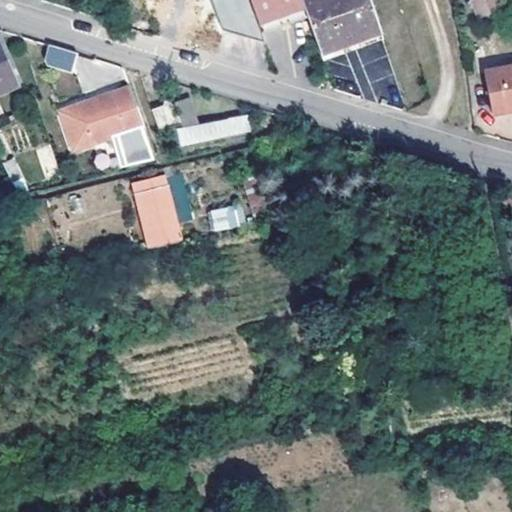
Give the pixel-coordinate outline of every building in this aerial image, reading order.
[(211,0),(222,30),(263,40),(260,30),(249,0),(211,0)] [(249,0),(260,30),(281,23),(277,13),(283,11),(286,22),(307,15),(301,0),(249,0)] [(320,53),(379,31),(370,0),(301,0),(307,15),(320,53)] [(470,0),(472,17),(499,14),(496,0),(470,0)] [(381,37),(379,31),(320,53),(322,59),(381,37)] [(0,92),(20,84),(19,80),(0,41),(0,92)] [(48,44),(43,65),(72,71),(77,51),(48,44)] [(511,64),(483,72),(492,112),(511,107),(511,64)] [(65,115),(77,147),(142,125),(129,86),(72,107),(74,112),(65,115)] [(180,122),(178,114),(175,115),(170,101),(164,101),(164,104),(151,109),(158,127),(180,122)] [(178,114),(180,122),(182,127),(170,130),(173,143),(178,142),(179,144),(223,135),(225,136),(248,131),(243,115),(224,118),(222,120),(198,124),(190,101),(174,106),(178,114)] [(45,175),(58,169),(49,144),(35,150),(45,175)] [(12,183),(23,179),(14,160),(3,165),(12,183)] [(133,182),(143,225),(173,218),(161,175),(133,182)] [(241,205),(209,209),(212,230),(244,226),(241,205)]
